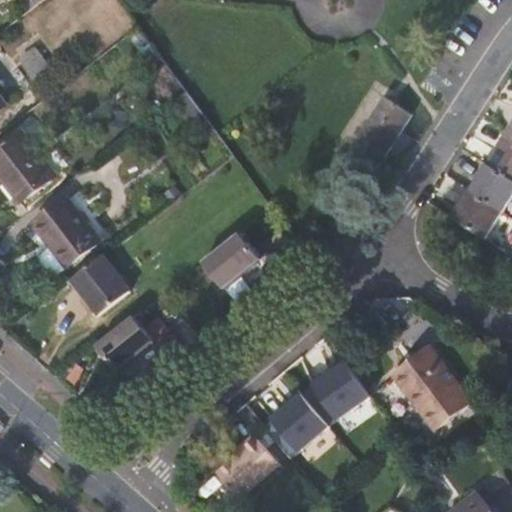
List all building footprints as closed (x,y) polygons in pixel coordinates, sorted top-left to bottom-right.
[(377,170),(412,117),(385,99),(350,152),(377,170)] [(0,195),(6,204),(41,179),(7,132),(0,137),(0,195)] [(488,166),(511,181),(511,144),(505,140),(488,166)] [(511,199),(511,181),(488,166),(471,192),(503,213),(511,199)] [(454,219),(486,240),(503,213),(471,192),(454,219)] [(69,263),(102,239),(69,196),(37,220),(55,244),(68,261),(69,263)] [(219,283),(257,254),(238,228),(200,259),(219,283)] [(53,268),(58,268),(68,261),(55,244),(46,250),(45,257),(53,268)] [(102,312),(131,290),(104,253),(74,276),(102,312)] [(421,413),(434,431),(460,412),(454,402),(465,395),(439,360),(455,348),(415,308),(401,319),(425,352),(397,372),(409,391),(407,391),(422,412),(421,413)] [(131,312),(93,341),(112,366),(150,338),(131,312)] [(310,379),(313,384),(346,361),(343,357),(310,379)] [(313,384),(337,419),(370,396),(346,361),(313,384)] [(269,415),(272,419),(303,394),(300,390),(269,415)] [(300,452),(330,426),(303,394),(272,419),(300,452)] [(218,473),(239,498),(280,464),(255,435),(236,451),(240,455),(218,473)] [(452,511),(488,511),(475,494),(452,511)]
